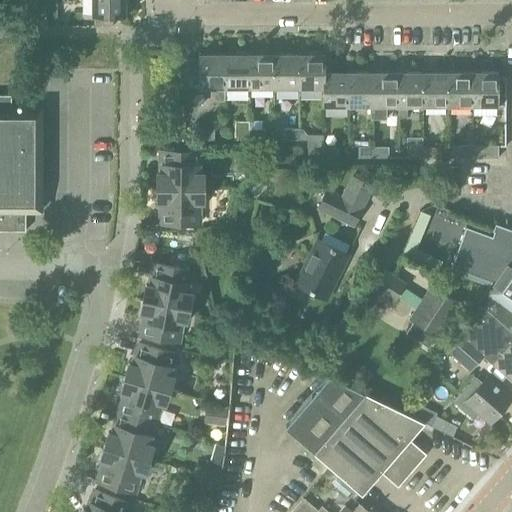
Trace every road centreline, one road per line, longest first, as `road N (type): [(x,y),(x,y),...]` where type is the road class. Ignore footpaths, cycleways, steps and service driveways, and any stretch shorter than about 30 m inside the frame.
road 1 (residential): [(37,511),(112,273),(125,108)]
road 2 (residential): [(167,0),(184,17),(511,19)]
